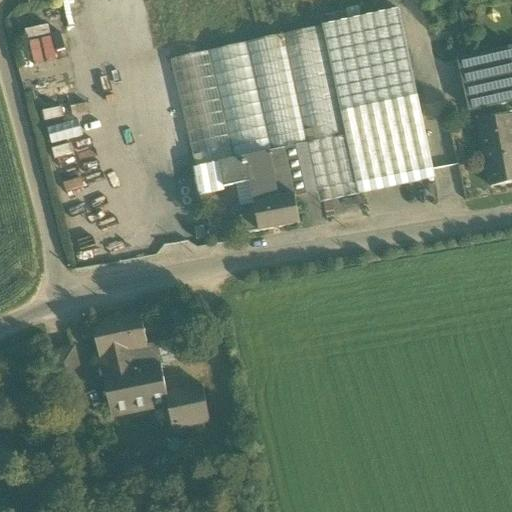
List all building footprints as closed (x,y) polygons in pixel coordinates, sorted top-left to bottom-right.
[(317,192),(320,203),(435,179),(398,10),(283,36),(283,33),(279,33),(280,36),(171,61),(196,169),(220,163),(285,149),(307,145),(317,192)] [(45,24),(22,28),(24,39),(47,35),(45,24)] [(47,36),(25,40),(29,64),(52,59),(47,36)] [(511,48),(458,61),(470,112),(511,102),(511,48)] [(511,184),(511,115),(479,122),(484,150),(491,188),(511,184)] [(285,149),(295,195),(317,192),(307,145),(285,149)] [(250,183),(254,203),(295,195),(285,149),(220,163),(224,188),(238,185),(250,183)] [(238,185),(242,205),(254,203),(250,183),(238,185)] [(254,203),(259,232),(300,225),(295,195),(254,203)] [(246,235),(259,232),(254,203),(242,205),(241,206),(246,235)] [(96,327),(107,377),(160,366),(156,346),(148,348),(141,315),(95,324),(96,327)] [(50,355),(58,391),(66,389),(81,385),(74,350),(52,355),(50,355)] [(161,366),(160,366),(107,377),(115,415),(168,405),(173,432),(210,424),(203,387),(167,394),(161,366)]
